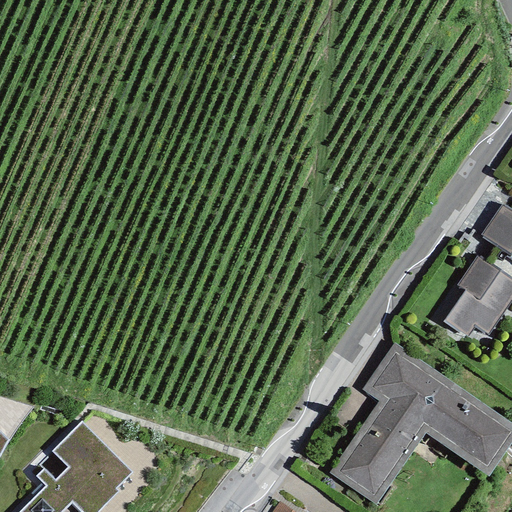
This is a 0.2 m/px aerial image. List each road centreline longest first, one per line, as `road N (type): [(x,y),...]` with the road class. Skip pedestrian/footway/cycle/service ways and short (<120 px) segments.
road 1 (residential): [(234,511),(511,106)]
road 2 (track): [(328,376),(327,227),(347,0)]
